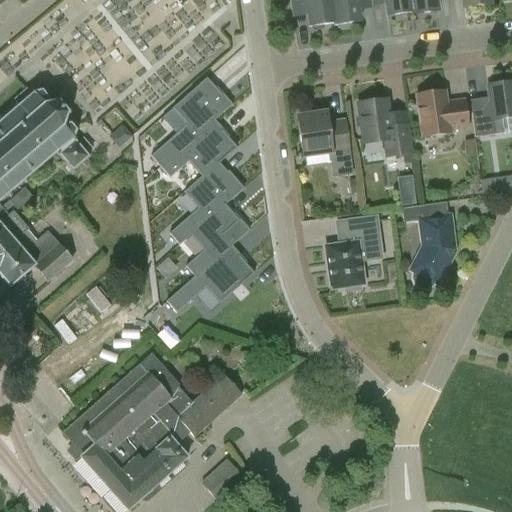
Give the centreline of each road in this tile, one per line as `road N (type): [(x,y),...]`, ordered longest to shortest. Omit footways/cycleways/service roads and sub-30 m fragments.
road 1 (residential): [(403,423),(316,331),(295,292),(261,70)]
road 2 (residential): [(261,70),(511,39)]
road 3 (residential): [(403,423),(432,388),(511,226)]
